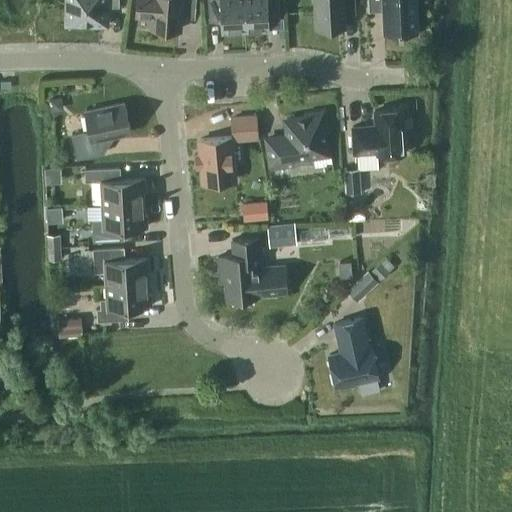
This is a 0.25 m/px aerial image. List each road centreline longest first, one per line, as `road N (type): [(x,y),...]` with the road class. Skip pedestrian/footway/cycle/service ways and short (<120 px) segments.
road 1 (residential): [(271,369),(204,333),(187,313),(162,69)]
road 2 (residential): [(405,78),(355,78),(292,63),(162,69)]
road 3 (residential): [(162,69),(0,59)]
